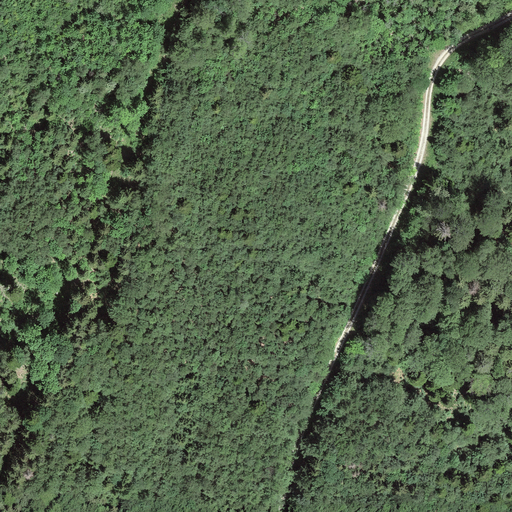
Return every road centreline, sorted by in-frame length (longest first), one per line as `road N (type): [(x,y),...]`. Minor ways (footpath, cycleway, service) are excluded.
road 1 (track): [(281,511),(314,403),(413,184),(441,61),(511,17)]
road 2 (track): [(0,486),(179,0)]
